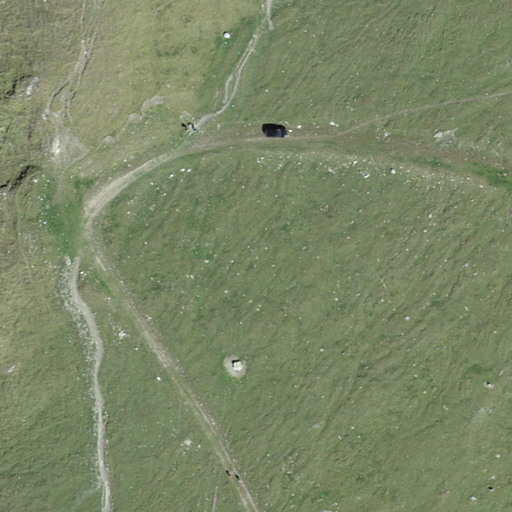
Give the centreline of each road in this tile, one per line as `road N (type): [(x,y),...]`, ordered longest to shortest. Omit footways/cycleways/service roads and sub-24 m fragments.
road 1 (track): [(189,141),(420,158),(511,183)]
road 2 (track): [(87,233),(188,391),(248,511)]
road 3 (track): [(189,141),(98,199),(87,233)]
